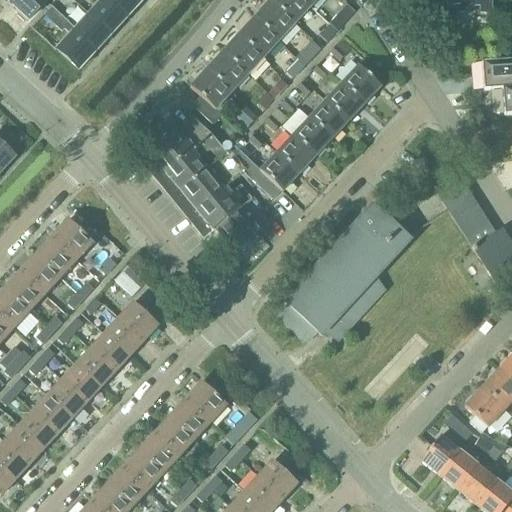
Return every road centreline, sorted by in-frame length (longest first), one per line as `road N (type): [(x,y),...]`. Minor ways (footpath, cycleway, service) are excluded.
road 1 (residential): [(220,315),(431,97)]
road 2 (residential): [(220,315),(43,511)]
road 3 (tertiary): [(366,476),(220,315)]
road 4 (residential): [(366,476),(511,317)]
road 5 (tertiary): [(220,315),(92,155)]
road 6 (residential): [(92,155),(225,0)]
road 7 (residential): [(511,216),(431,97)]
road 8 (residential): [(0,254),(92,155)]
road 9 (tertiary): [(92,155),(0,70)]
